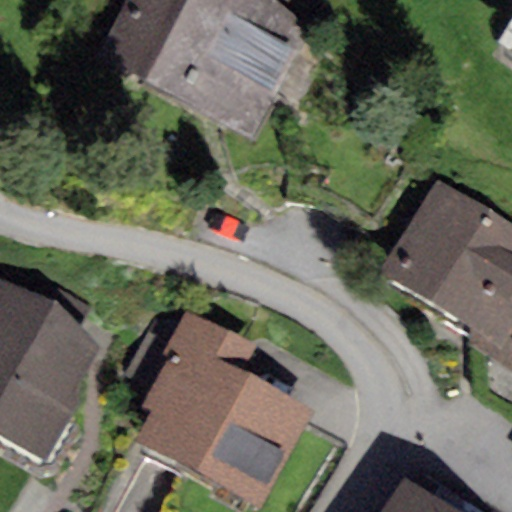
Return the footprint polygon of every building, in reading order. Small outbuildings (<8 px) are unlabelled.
[(318,36),(244,0),(135,0),(95,83),(256,162),(318,36)] [(511,39),(495,64),(511,75),(511,39)] [(511,344),(511,231),(438,188),(375,296),(498,368),(511,344)] [(25,313),(0,295),(0,465),(47,492),(82,417),(74,413),(100,369),(72,349),(92,312),(42,285),(25,313)] [(256,359),(184,321),(159,368),(169,373),(142,424),(154,430),(137,463),(230,511),(265,511),(310,428),(240,391),(256,359)] [(511,356),(502,372),(511,378),(511,356)] [(427,511),(403,497),(393,511),(427,511)]
